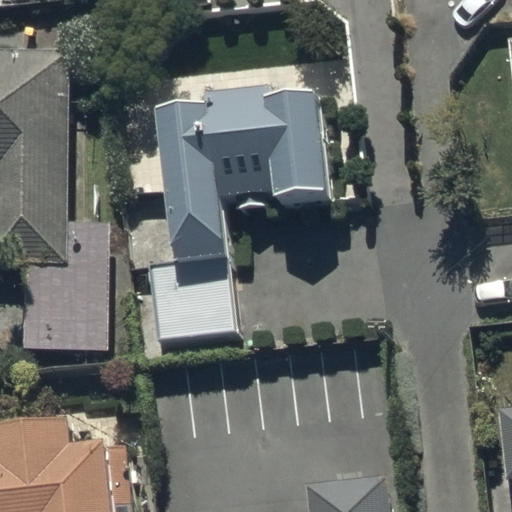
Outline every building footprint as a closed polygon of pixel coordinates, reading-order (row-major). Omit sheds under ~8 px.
[(106,0),(108,23),(216,14),(215,0),(106,0)] [(76,51),(0,50),(0,264),(33,265),(32,351),(112,352),(114,222),(74,221),(76,51)] [(220,106),(171,112),(187,263),(157,266),(165,344),(243,335),(228,200),(285,194),(286,200),(339,194),(328,97),(278,103),(277,90),(219,97),(220,106)] [(511,407),(502,408),(507,481),(511,480),(511,407)] [(0,446),(1,455),(0,454),(0,511),(142,511),(138,444),(85,448),(83,422),(0,427),(0,446)] [(315,511),(396,511),(393,480),(313,488),(315,511)]
